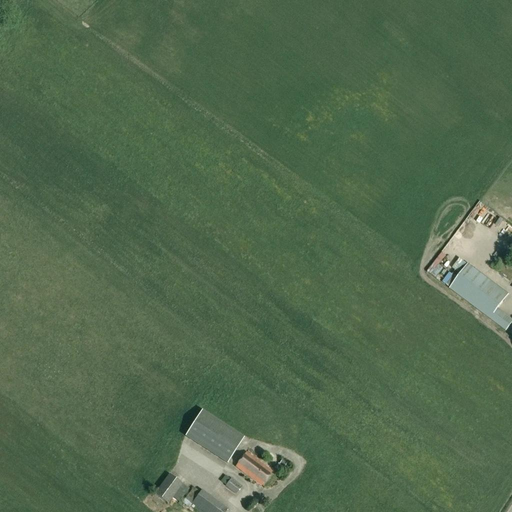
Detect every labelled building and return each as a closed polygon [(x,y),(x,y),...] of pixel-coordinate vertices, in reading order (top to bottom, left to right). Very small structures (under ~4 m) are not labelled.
[(508,330),(511,324),(511,319),(499,310),(510,296),(469,265),(451,289),(508,330)] [(185,436),(228,464),(244,439),(202,411),(185,436)] [(286,430),(286,423),(264,424),(264,440),(278,440),(278,430),(286,430)] [(246,453),(235,468),(261,487),(272,473),(246,453)] [(180,503),(189,491),(169,476),(154,495),(168,505),(174,498),(180,503)] [(236,495),(242,488),(231,480),(225,487),(236,495)] [(200,493),(193,488),(184,499),(182,503),(189,508),(191,506),(198,511),(226,511),(227,511),(201,491),(200,493)]
